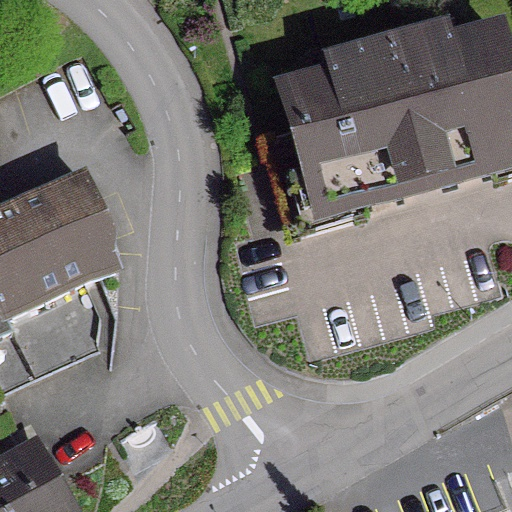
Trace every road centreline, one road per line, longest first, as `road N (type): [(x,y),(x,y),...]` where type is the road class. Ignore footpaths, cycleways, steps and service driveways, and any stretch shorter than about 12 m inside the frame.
road 1 (residential): [(324,458),(259,433),(178,328),(181,173),(172,113),(150,65),(94,0)]
road 2 (residential): [(324,458),(511,348)]
